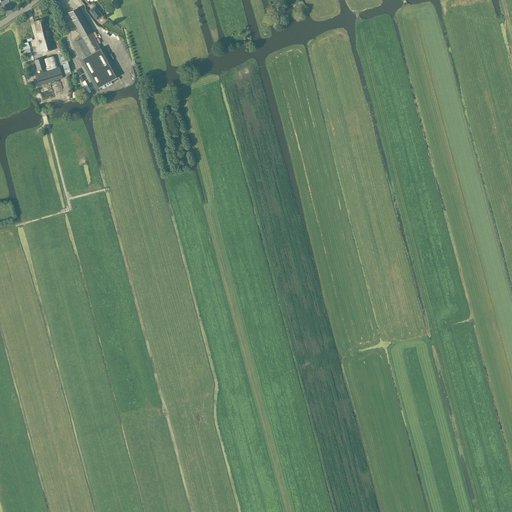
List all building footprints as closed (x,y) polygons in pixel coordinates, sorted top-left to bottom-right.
[(96,20),(102,15),(95,7),(90,11),(96,20)] [(103,47),(100,48),(78,8),(69,13),(82,38),(72,43),(80,59),(80,60),(95,88),(119,75),(103,47)] [(46,18),(34,21),(36,31),(41,30),(40,28),(48,26),(46,18)] [(41,30),(36,31),(42,52),(55,49),(54,45),(53,45),(48,26),(40,28),(41,30)] [(33,41),(28,42),(23,44),(24,47),(22,48),(23,51),(30,49),(28,42),(33,41)] [(46,70),(58,66),(55,55),(43,59),(46,70)] [(65,73),(71,72),(67,60),(66,55),(60,57),(65,73)] [(37,70),(45,68),(42,58),(34,60),(37,70)] [(39,85),(63,78),(59,67),(35,74),(39,85)]
